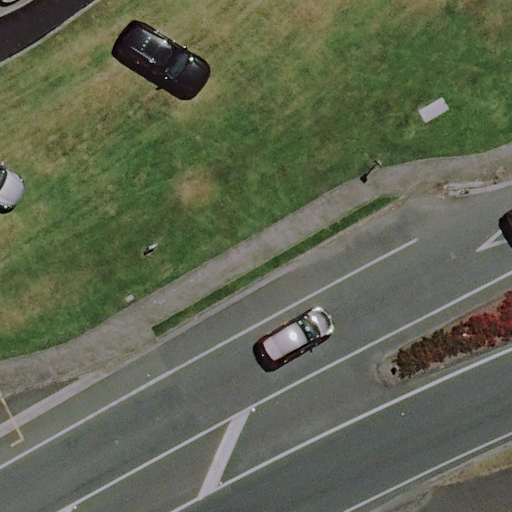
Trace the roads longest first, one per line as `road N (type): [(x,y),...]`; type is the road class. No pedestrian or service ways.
road 1 (secondary): [(279,423),(511,228)]
road 2 (secondary): [(511,379),(279,423)]
road 3 (secondary): [(122,511),(279,423)]
